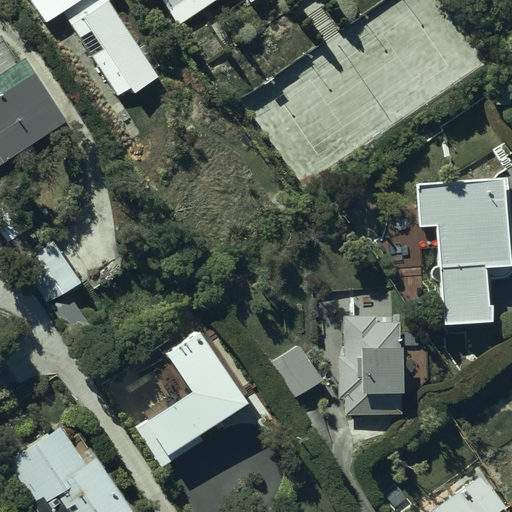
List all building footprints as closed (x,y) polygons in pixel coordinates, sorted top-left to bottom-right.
[(21,0),(37,24),(55,12),(114,99),(120,94),(123,97),(149,80),(98,5),(105,0),(21,0)] [(155,0),(172,27),(214,0),(238,0),(240,3),(246,0),(155,0)] [(0,161),(57,123),(16,62),(13,64),(0,44),(0,161)] [(505,183),(417,187),(419,231),(438,230),(443,330),(486,328),(483,271),(509,270),(505,183)] [(51,241),(18,260),(42,302),(75,282),(51,241)] [(79,330),(61,298),(43,308),(61,340),(79,330)] [(393,415),(391,324),(368,323),(368,318),(337,318),(337,357),(331,357),(331,400),(337,400),(338,416),(393,415)] [(231,407),(184,336),(150,359),(174,395),(129,425),(152,460),(150,461),(155,469),(194,443),(188,435),(231,407)] [(75,467),(52,431),(0,462),(0,463),(25,505),(22,507),(25,511),(114,511),(84,462),(75,467)] [(468,477),(421,511),(478,511),(488,505),(468,477)]
